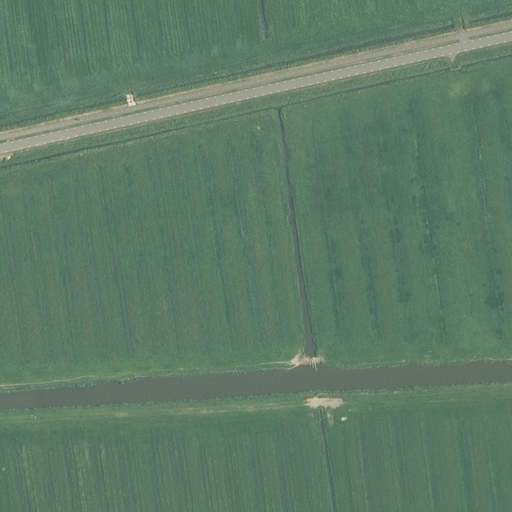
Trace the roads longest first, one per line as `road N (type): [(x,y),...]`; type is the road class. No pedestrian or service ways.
road 1 (tertiary): [(0,147),(511,37)]
road 2 (track): [(511,389),(0,418)]
